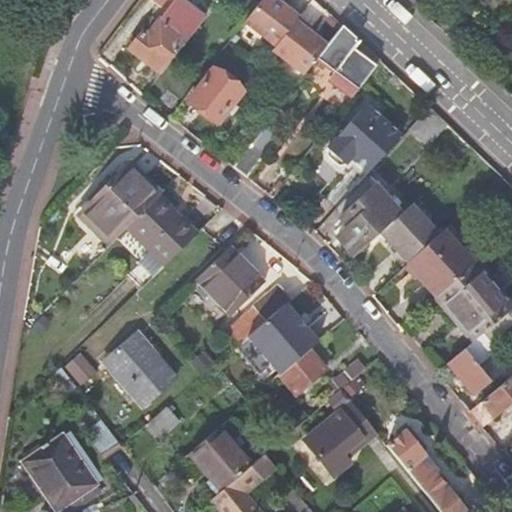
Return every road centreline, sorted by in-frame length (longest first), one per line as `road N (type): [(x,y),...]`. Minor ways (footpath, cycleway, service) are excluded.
road 1 (residential): [(69,66),(316,258),(511,490)]
road 2 (residential): [(69,66),(7,247),(0,295)]
road 3 (residential): [(360,0),(511,138)]
